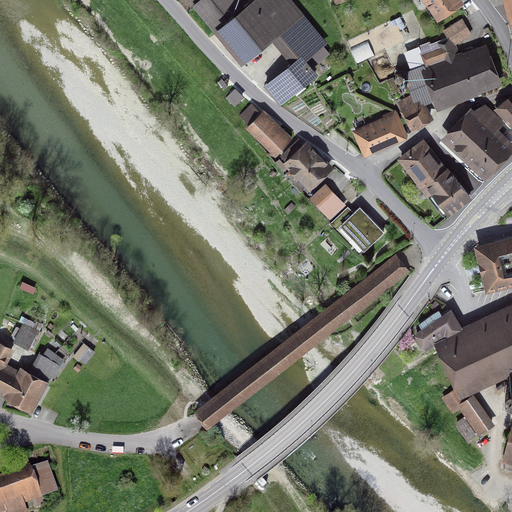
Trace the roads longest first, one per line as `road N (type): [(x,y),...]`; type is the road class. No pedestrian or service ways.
road 1 (primary): [(186,511),(344,382),(444,254)]
road 2 (tertiary): [(166,0),(236,76),(363,171),(431,240)]
road 3 (track): [(466,315),(496,423),(496,468),(511,503)]
road 4 (residential): [(39,432),(133,448),(171,439),(203,419)]
